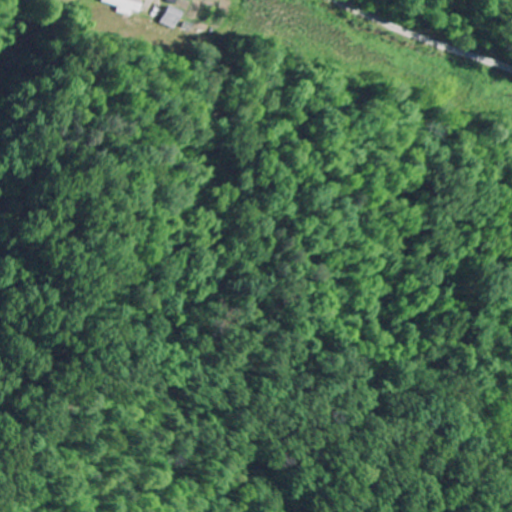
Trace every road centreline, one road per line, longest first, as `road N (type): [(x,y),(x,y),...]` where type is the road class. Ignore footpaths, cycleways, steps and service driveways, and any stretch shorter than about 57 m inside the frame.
road 1 (residential): [(0,464),(17,176),(0,40)]
road 2 (residential): [(511,75),(338,0)]
